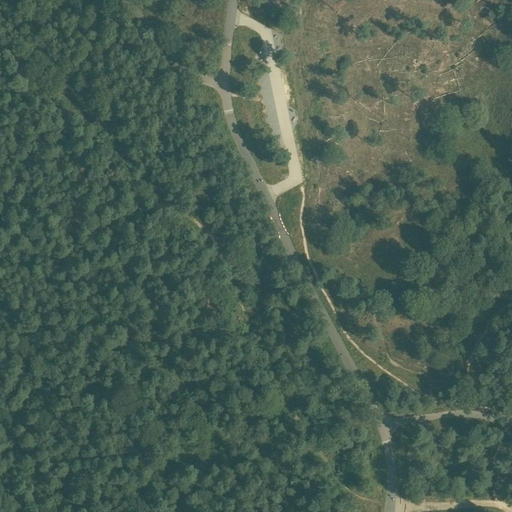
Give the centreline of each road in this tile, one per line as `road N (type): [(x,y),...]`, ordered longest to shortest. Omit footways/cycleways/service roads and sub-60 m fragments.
road 1 (unclassified): [(389,511),(381,419),(264,197),(221,84)]
road 2 (track): [(511,423),(461,414),(383,425)]
